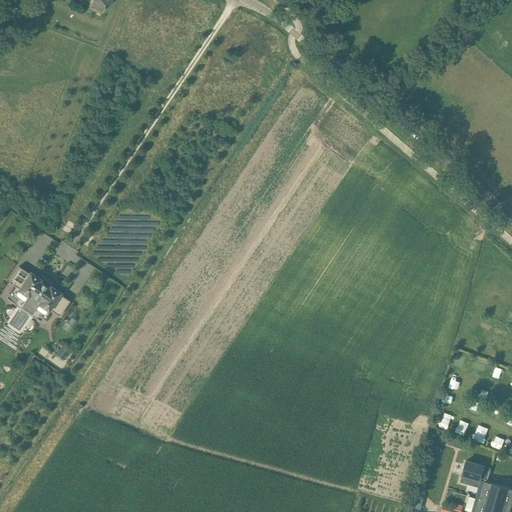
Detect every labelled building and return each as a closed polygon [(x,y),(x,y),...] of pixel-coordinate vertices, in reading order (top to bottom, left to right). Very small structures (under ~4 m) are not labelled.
[(111,0),(93,0),(92,5),(103,10),(105,3),(110,5),(111,0)] [(41,278),(40,278),(31,272),(30,271),(30,272),(29,273),(19,266),(9,281),(16,286),(10,295),(18,300),(15,304),(7,299),(40,322),(40,321),(36,318),(39,314),(43,317),(46,319),(52,311),(59,316),(70,300),(60,294),(60,293),(61,292),(60,291),(51,285),(50,285),(50,286),(49,287),(39,280),(40,279),(41,278)] [(72,317),(70,320),(68,319),(65,324),(66,325),(64,329),(69,332),(77,320),(72,317)] [(63,359),(70,349),(63,345),(57,355),(63,359)] [(454,355),(452,365),(462,367),(464,357),(454,355)] [(483,372),(486,362),(476,359),(473,369),(483,372)] [(460,421),(456,432),(465,435),(469,424),(460,421)] [(485,442),(488,431),(477,428),(474,439),(485,442)] [(496,435),(492,446),(501,449),(505,439),(496,435)] [(456,440),(454,446),(462,449),(464,443),(456,440)] [(479,488),(481,480),(487,482),(487,481),(491,468),(466,461),(460,482),(479,488)] [(511,511),(511,488),(487,481),(487,482),(481,480),(479,488),(471,511),(511,511)]
